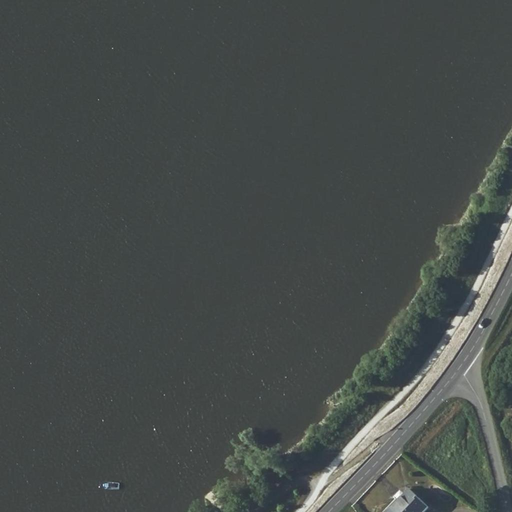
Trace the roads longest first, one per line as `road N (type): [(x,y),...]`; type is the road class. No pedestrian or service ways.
road 1 (secondary): [(329,511),(458,368)]
road 2 (unclassified): [(505,511),(477,400),(458,368)]
